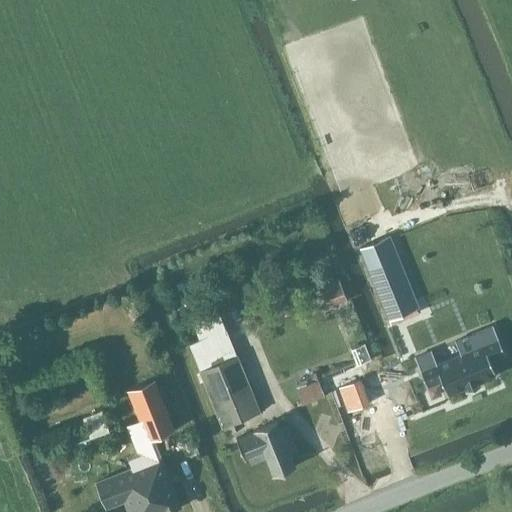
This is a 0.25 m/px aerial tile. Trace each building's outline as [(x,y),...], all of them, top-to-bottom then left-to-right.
[(398,308),(416,301),(390,236),(360,248),(391,324),(403,319),(398,308)] [(453,289),(485,277),(475,249),(443,260),(453,289)] [(339,281),(325,286),(332,305),(346,299),(339,281)] [(479,346),(460,354),(437,364),(432,351),(415,358),(427,387),(442,381),(448,396),(449,395),(466,388),(467,390),(479,385),(479,383),(495,376),(496,376),(490,361),(505,355),(493,326),(473,334),(479,346)] [(200,341),(189,346),(199,371),(222,428),(261,412),(237,355),(236,356),(226,331),(200,341)] [(363,342),(350,346),(354,361),(368,357),(363,342)] [(384,370),(340,384),(358,443),(401,430),(394,409),(373,416),(370,406),(400,397),(395,379),(388,381),(384,370)] [(302,402),(323,394),(317,378),(296,386),(302,402)] [(155,382),(128,393),(149,443),(175,432),(155,382)] [(76,454),(113,441),(102,411),(83,418),(87,428),(69,435),(76,454)] [(279,425),(277,421),(254,430),(254,431),(236,438),(245,460),(263,453),(272,477),(296,467),(290,453),(296,450),(297,454),(299,453),(286,422),(279,425)] [(96,483),(98,489),(106,508),(124,501),(128,511),(171,511),(181,508),(161,457),(100,481),(96,483)]
